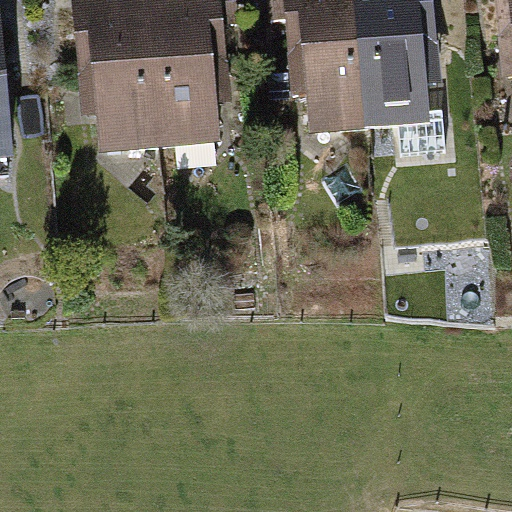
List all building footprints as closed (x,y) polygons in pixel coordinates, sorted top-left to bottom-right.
[(222,0),(148,7),(163,171),(223,166),(219,128),(233,127),(222,0)] [(319,158),(373,153),(359,0),(288,0),(299,122),(316,121),(319,158)] [(434,0),(359,0),(373,153),(433,148),(430,110),(444,109),(434,0)] [(511,0),(498,0),(508,104),(511,103),(511,0)] [(109,176),(163,171),(148,7),(77,13),(88,140),(105,139),(109,176)] [(0,188),(14,188),(4,79),(0,79),(0,188)]
